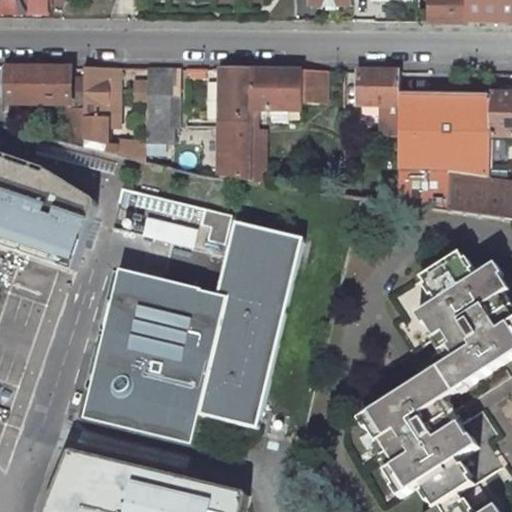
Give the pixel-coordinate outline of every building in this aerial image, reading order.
[(376,0),(376,8),(420,9),(419,0),(376,0)] [(430,0),(431,23),(469,23),(469,0),(430,0)] [(469,0),(469,23),(502,24),(502,0),(469,0)] [(511,0),(502,0),(502,24),(511,23),(511,0)] [(69,109),(86,109),(86,79),(70,79),(70,70),(6,69),(6,99),(6,105),(25,105),(25,100),(50,100),(50,106),(69,106),(69,109)] [(122,70),(86,70),(86,79),(86,109),(86,146),(109,152),(110,128),(110,120),(120,120),(121,120),(122,70)] [(140,93),(149,94),(149,70),(141,70),(140,93)] [(182,70),(149,70),(149,94),(149,145),(164,145),(175,145),(176,128),(180,129),(182,70)] [(254,134),(254,111),(254,71),(223,70),(221,177),(253,182),(253,167),(254,134)] [(254,71),(254,111),(274,112),(274,123),(291,123),(291,112),(304,112),(304,105),(328,106),(329,73),(254,71)] [(402,74),(360,73),(360,106),(382,107),(381,118),(381,132),(401,132),(402,95),(402,74)] [(399,205),(453,214),(453,174),(492,180),(494,137),(493,137),(493,96),(402,95),(401,132),(400,167),(399,205)] [(511,96),(493,96),(493,137),(494,137),(511,137),(511,96)] [(358,117),(381,118),(382,107),(360,106),(358,106),(358,117)] [(253,167),(269,167),(269,134),(254,134),(253,167)] [(149,157),(149,146),(126,143),(123,145),(121,155),(148,162),(149,157)] [(149,157),(164,157),(164,145),(149,145),(149,146),(149,157)] [(0,237),(64,260),(62,268),(76,274),(99,207),(98,204),(98,202),(97,201),(95,200),(49,171),(0,154),(0,237)] [(269,184),(269,167),(253,167),(253,182),(269,184)] [(453,214),(511,221),(511,182),(492,180),(453,174),(453,214)] [(138,240),(191,249),(195,229),(142,220),(138,240)] [(202,416),(260,429),(304,238),(235,222),(219,295),(141,277),(120,369),(126,373),(124,376),(117,376),(109,379),(104,383),(100,387),(98,393),(97,398),(97,404),(99,410),(102,415),(106,419),(111,422),(117,423),(123,423),(128,422),(134,419),(138,415),(139,414),(135,403),(141,402),(202,416)] [(0,246),(62,268),(64,260),(0,237),(0,246)] [(469,261),(466,262),(462,255),(424,280),(428,286),(426,288),(432,297),(435,297),(439,304),(419,317),(425,327),(428,325),(437,340),(443,336),(451,347),(433,358),(442,370),(362,422),(368,432),(371,430),(380,445),(372,450),(397,487),(395,489),(401,499),(422,487),(426,494),(424,495),(430,505),(433,504),(437,511),(434,511),(499,511),(497,508),(489,511),(473,511),(474,511),(468,501),(465,503),(461,496),(475,486),(471,480),(473,478),(467,468),(464,469),(460,463),(481,449),(474,438),(472,440),(462,426),(456,430),(449,419),(466,408),(458,396),(511,361),(511,293),(502,278),(505,276),(498,266),(477,280),(473,273),(475,271),(469,261)] [(120,369),(141,277),(122,273),(88,421),(195,445),(202,416),(141,402),(135,403),(139,414),(138,415),(134,419),(128,422),(123,423),(117,423),(111,422),(106,419),(102,415),(99,410),(97,404),(97,398),(98,393),(100,387),(104,383),(109,379),(117,376),(124,376),(126,373),(120,369)] [(437,340),(426,346),(433,358),(451,347),(443,336),(437,340)] [(466,408),(449,419),(456,430),(462,426),(473,419),(466,408)] [(249,511),(254,497),(73,450),(48,511),(249,511)]
